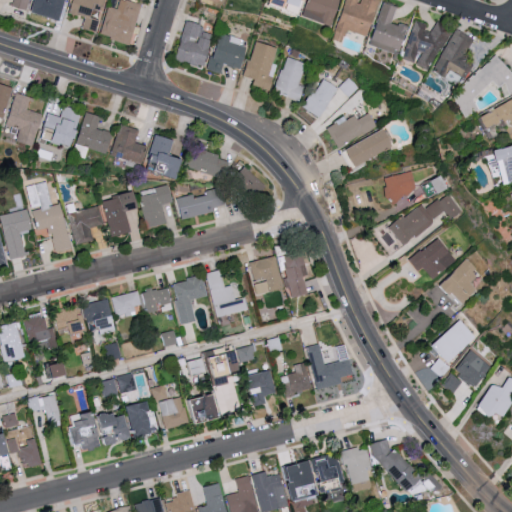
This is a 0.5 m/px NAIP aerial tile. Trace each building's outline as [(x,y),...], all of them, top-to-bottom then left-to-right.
[(27,0),(13,0),(11,6),(25,10),(27,0)] [(35,0),(32,14),(60,20),(64,0),(35,0)] [(72,0),(69,13),(85,18),(82,28),(96,32),(105,0),(72,0)] [(142,5),(125,0),(120,0),(117,9),(108,6),(100,35),(130,45),(142,5)] [(261,0),(261,1),(276,6),(276,7),(290,12),(294,0),(261,0)] [(331,26),(338,0),(304,0),(300,17),(331,26)] [(341,0),(331,39),(340,41),(343,29),(367,35),(375,0),(341,0)] [(366,42),(396,53),(407,25),(398,22),(397,25),(389,22),(395,7),(381,2),(366,42)] [(446,30),(430,23),(429,25),(414,20),(399,57),(413,63),(430,70),(446,30)] [(171,57),(200,67),(213,32),(184,21),(171,57)] [(446,68),(465,78),(472,62),(463,58),(472,38),(454,29),(433,72),(442,76),(446,68)] [(237,69),(247,43),(220,32),(205,68),(218,73),(222,63),(237,69)] [(276,47),(252,41),(242,75),(253,78),(251,85),(269,90),(276,64),(272,63),(276,47)] [(471,101),(491,80),(499,87),(502,84),(511,93),(511,92),(511,71),(492,54),(451,99),(469,115),(477,106),(471,101)] [(298,101),(304,86),(299,84),(306,64),(286,56),(272,91),(298,101)] [(336,85),(318,77),(303,109),(320,117),(336,85)] [(11,87),(0,84),(0,120),(2,121),(11,87)] [(6,126),(18,129),(15,142),(33,146),(41,113),(27,110),(30,97),(14,93),(6,126)] [(60,117),(47,113),(39,138),(70,148),(81,112),(64,106),(60,117)] [(110,133),(97,129),(100,117),(85,112),(75,144),(104,153),(110,133)] [(375,126),(368,112),(355,119),(352,113),(324,127),(334,147),(375,126)] [(139,162),(142,145),(132,142),(135,128),(116,124),(109,155),(139,162)] [(391,147),(382,129),(340,148),(349,167),(391,147)] [(171,140),(152,134),(144,158),(159,163),(155,174),(168,178),(174,158),(166,155),(171,140)] [(221,176),(226,157),(187,146),(182,165),(221,176)] [(251,198),(262,183),(236,165),(225,181),(251,198)] [(380,177),(384,199),(414,193),(409,171),(380,177)] [(426,179),(431,190),(432,189),(433,192),(443,188),(436,174),(426,179)] [(145,227),(164,223),(160,204),(169,202),(166,184),(153,187),(154,192),(139,195),(145,227)] [(173,198),(178,219),(212,211),(211,206),(223,204),(220,189),(191,196),(191,194),(173,198)] [(99,199),(110,236),(130,230),(124,210),(132,207),(127,191),(99,199)] [(398,245),(434,224),(431,219),(444,211),(449,219),(461,211),(449,192),(425,207),(422,203),(386,225),(398,245)] [(54,252),(71,249),(63,205),(33,210),(37,230),(50,228),(54,252)] [(69,213),(75,243),(91,240),(88,227),(102,224),(98,207),(69,213)] [(8,260),(25,257),(21,231),(32,229),(28,210),(0,214),(8,260)] [(416,270),(419,268),(429,280),(453,260),(435,237),(407,260),(416,270)] [(290,297),(306,292),(301,276),(306,275),(300,253),(280,258),(290,297)] [(255,294),(281,287),(272,255),(247,262),(252,281),(251,281),(255,294)] [(479,274),(464,259),(435,286),(444,295),(448,292),(458,302),(474,287),(470,283),(479,274)] [(203,272),(212,316),(245,309),(242,296),(232,298),(229,284),(221,286),(217,269),(203,272)] [(168,281),(176,323),(191,320),(187,298),(203,295),(200,275),(168,281)] [(155,310),(154,304),(167,302),(164,286),(138,290),(142,312),(155,310)] [(108,297),(113,316),(131,311),(129,306),(138,304),(134,290),(108,297)] [(92,320),(95,334),(112,330),(104,298),(78,304),(83,322),(92,320)] [(52,309),(54,332),(78,331),(76,308),(52,309)] [(20,319),(27,348),(55,341),(51,327),(44,329),(40,314),(20,319)] [(428,345),(444,362),(472,336),(456,318),(428,345)] [(21,356),(13,321),(0,324),(0,352),(2,361),(21,356)] [(161,333),(165,345),(175,343),(172,330),(161,333)] [(102,344),(105,360),(119,357),(116,342),(102,344)] [(314,388),(338,383),(336,376),(351,373),(347,358),(322,363),(317,343),(304,346),(314,388)] [(238,362),(253,358),(250,344),(234,348),(238,362)] [(215,361),(205,362),(208,376),(232,372),(229,349),(214,352),(215,361)] [(452,371),(439,385),(450,394),(463,380),(471,388),(490,367),(470,349),(451,370),(452,371)] [(182,377),(201,372),(197,358),(179,362),(182,377)] [(448,369),(441,358),(428,366),(435,377),(448,369)] [(44,377),(60,374),(58,361),(41,364),(44,377)] [(283,395),(310,388),(303,362),(291,365),(293,372),(284,374),(286,382),(280,383),(283,395)] [(264,402),(263,395),(273,392),(268,369),(241,375),(248,406),(264,402)] [(101,396),(134,390),(131,373),(98,379),(101,396)] [(499,417),(511,398),(511,379),(507,376),(498,389),(488,381),(470,406),(486,417),(491,411),(499,417)] [(218,412),(238,408),(234,381),(213,384),(218,412)] [(152,400),(165,398),(163,385),(149,387),(152,400)] [(57,417),(51,392),(25,399),(28,412),(36,410),(38,421),(57,417)] [(181,398),(187,422),(211,417),(205,393),(181,398)] [(185,423),(179,396),(156,401),(161,428),(185,423)] [(146,431),(139,400),(119,405),(127,436),(146,431)] [(3,427),(16,424),(14,412),(0,415),(3,427)] [(120,412),(67,414),(68,426),(64,427),(65,446),(121,443),(120,412)] [(15,442),(14,438),(5,440),(9,453),(18,451),(22,468),(40,464),(33,437),(15,442)] [(364,446),(340,451),(350,492),(369,487),(365,469),(369,468),(364,446)] [(312,480),(329,476),(331,484),(341,482),(336,456),(323,458),(323,456),(308,459),(312,480)] [(258,511),(286,506),(285,499),(310,494),(303,459),(277,465),(278,473),(264,476),(263,471),(250,473),(258,511)] [(256,511),(246,475),(233,478),(236,491),(224,495),(228,511),(256,511)] [(198,506),(198,511),(223,511),(220,483),(202,485),(205,505),(198,506)] [(192,511),(188,490),(171,493),(172,500),(163,501),(165,511),(192,511)] [(161,511),(158,497),(129,503),(130,505),(102,511),(161,511)]
